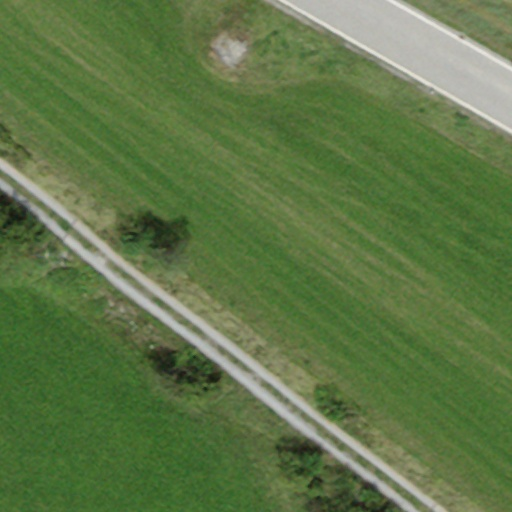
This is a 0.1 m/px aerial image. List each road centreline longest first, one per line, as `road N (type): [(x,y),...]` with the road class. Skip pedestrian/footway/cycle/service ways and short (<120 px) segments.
road 1 (track): [(428,511),(0,160)]
road 2 (tertiary): [(343,0),(511,95)]
